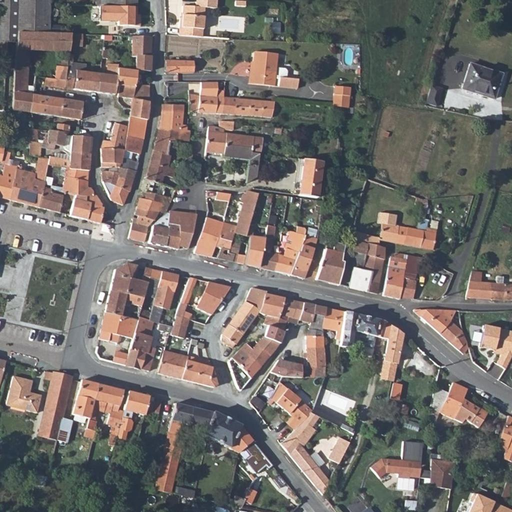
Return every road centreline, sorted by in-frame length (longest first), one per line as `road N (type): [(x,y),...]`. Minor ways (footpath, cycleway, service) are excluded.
road 1 (residential): [(109,249),(147,142),(156,0)]
road 2 (unclassified): [(229,407),(70,363)]
road 3 (tertiary): [(511,401),(395,314)]
road 4 (residential): [(229,407),(211,336),(243,277)]
road 5 (unclassified): [(321,511),(229,407)]
road 6 (tertiary): [(243,277),(109,249)]
road 7 (tertiary): [(376,306),(243,277)]
road 8 (unclassified): [(109,249),(94,264),(70,363)]
